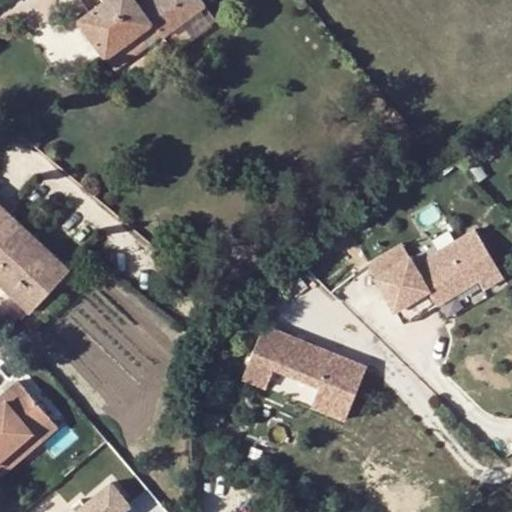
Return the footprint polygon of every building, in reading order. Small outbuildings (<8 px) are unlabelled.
[(105,0),(77,21),(106,58),(151,24),(162,37),(203,6),(198,0),(158,0),(143,12),(138,6),(133,0),(105,0)] [(145,0),(138,6),(143,12),(158,0),(145,0)] [(151,24),(106,58),(116,72),(162,37),(151,24)] [(69,267),(0,203),(0,284),(29,311),(69,267)] [(474,234),(459,243),(465,252),(479,243),(474,234)] [(375,283),(404,330),(478,284),(484,293),(503,281),(479,243),(465,252),(459,243),(414,271),(409,262),(375,283)] [(261,333),(240,387),(264,395),(271,376),(317,393),(310,413),(344,425),(364,372),(261,333)] [(24,379),(6,394),(10,400),(0,408),(0,460),(54,415),(24,379)] [(0,408),(10,400),(6,394),(0,398),(0,408)] [(62,425),(54,415),(0,460),(0,466),(5,473),(62,425)] [(132,511),(112,488),(85,511),(132,511)]
